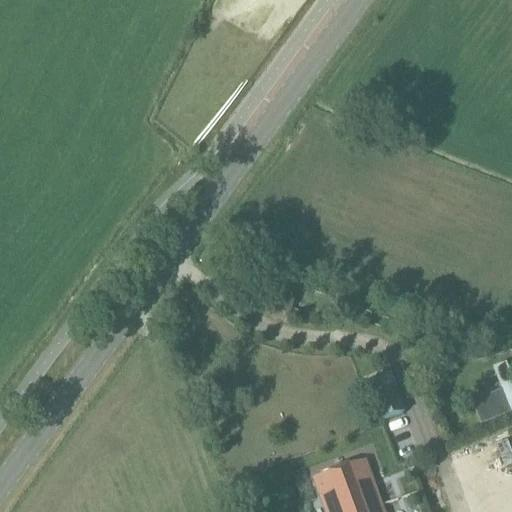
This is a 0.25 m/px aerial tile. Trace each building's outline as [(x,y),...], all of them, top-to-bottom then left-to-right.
[(318,368),(326,398),(376,386),(369,356),(318,368)] [(493,370),(504,396),(489,402),(487,398),(472,404),(481,427),(511,414),(511,377),(507,365),(493,370)] [(255,425),(308,403),(302,388),(249,409),(255,425)] [(406,415),(394,389),(366,400),(378,427),(406,415)] [(381,511),(363,464),(317,481),(328,511),(381,511)]
